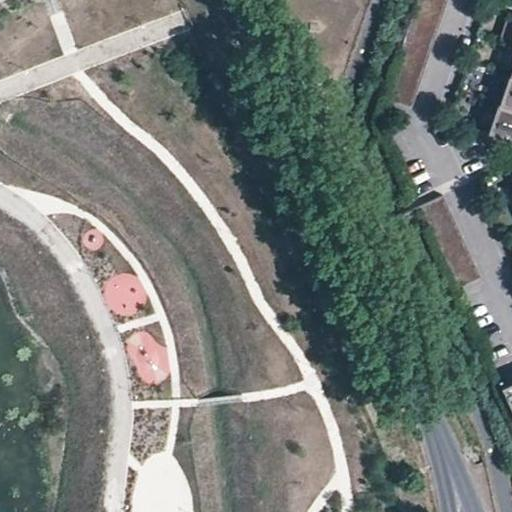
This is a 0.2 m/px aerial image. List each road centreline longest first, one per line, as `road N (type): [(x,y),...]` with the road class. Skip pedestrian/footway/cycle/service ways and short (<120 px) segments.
road 1 (residential): [(449,471),(245,0)]
road 2 (residential): [(459,0),(419,124),(511,322)]
